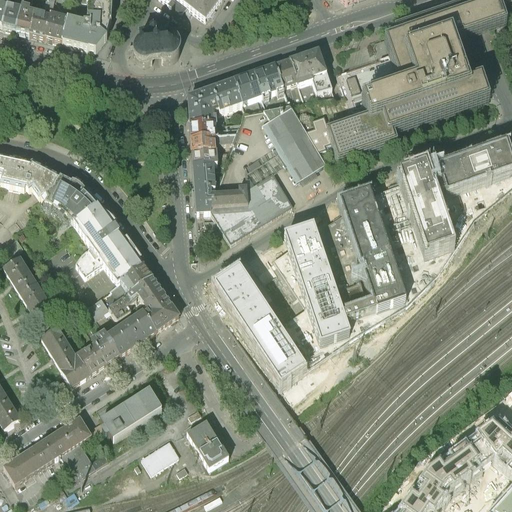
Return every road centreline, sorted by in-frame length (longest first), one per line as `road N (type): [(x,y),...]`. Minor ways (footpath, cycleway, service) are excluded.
road 1 (unclassified): [(186,294),(376,176),(511,127)]
road 2 (secondary): [(0,150),(75,172),(186,294)]
road 3 (residential): [(0,457),(203,329)]
road 4 (secondary): [(334,511),(203,329)]
road 5 (secondary): [(186,294),(164,85)]
road 6 (unknown): [(396,98),(471,77),(480,96),(406,126)]
road 7 (primary): [(164,85),(330,33)]
road 8 (unclassified): [(511,120),(464,0)]
road 9 (residential): [(241,0),(205,43),(143,9)]
road 10 (primary): [(0,54),(117,84)]
